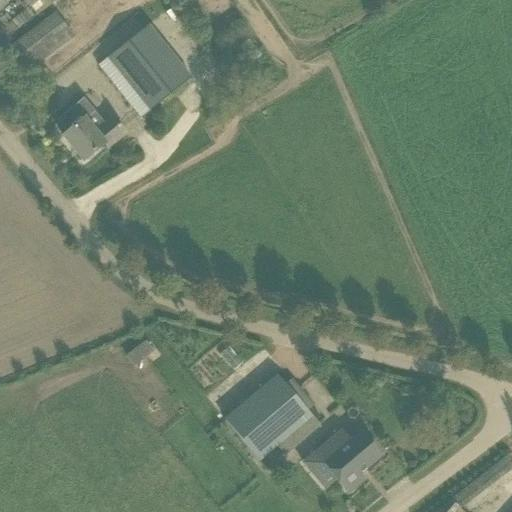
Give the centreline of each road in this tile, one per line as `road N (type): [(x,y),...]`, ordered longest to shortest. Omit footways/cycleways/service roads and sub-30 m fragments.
road 1 (unclassified): [(511,394),(200,316),(134,285),(0,137)]
road 2 (unclassified): [(390,511),(511,418)]
